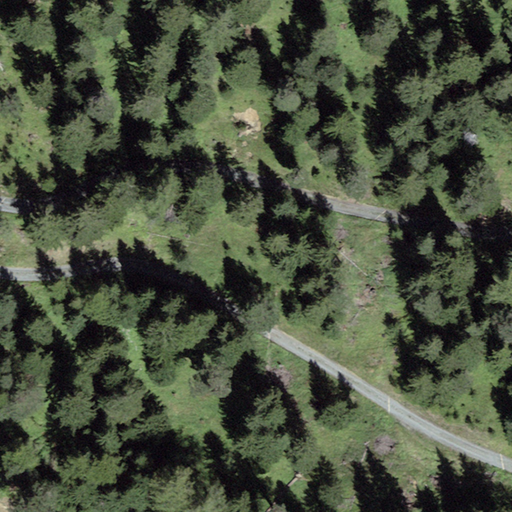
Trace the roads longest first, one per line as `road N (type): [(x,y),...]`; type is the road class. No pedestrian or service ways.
road 1 (track): [(511,433),(125,240),(0,236)]
road 2 (track): [(0,176),(58,182),(160,149),(283,155),(511,189)]
